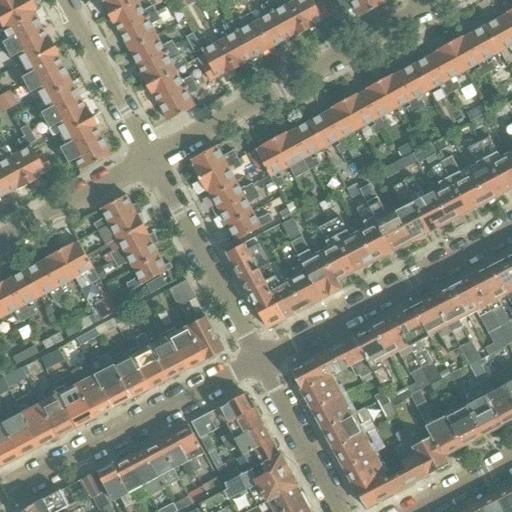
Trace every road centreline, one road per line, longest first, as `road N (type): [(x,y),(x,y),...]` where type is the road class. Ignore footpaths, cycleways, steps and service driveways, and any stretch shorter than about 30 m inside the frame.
road 1 (residential): [(148,162),(430,5)]
road 2 (residential): [(0,497),(257,363)]
road 3 (residential): [(257,363),(511,227)]
road 4 (residential): [(257,363),(148,162)]
road 5 (residential): [(148,162),(58,0)]
road 6 (residential): [(337,511),(257,363)]
road 7 (residential): [(0,242),(148,162)]
